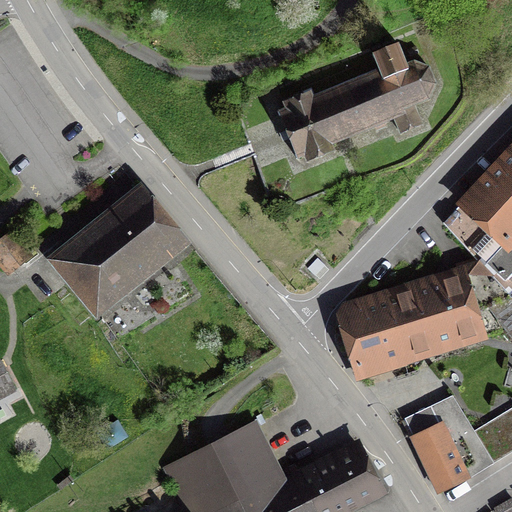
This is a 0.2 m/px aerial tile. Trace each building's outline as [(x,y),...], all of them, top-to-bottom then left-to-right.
[(306,162),(332,152),(330,145),(393,119),(399,135),(420,126),(412,106),(427,100),(433,85),(427,69),(412,64),(404,66),(396,45),(371,56),(378,72),(311,99),(308,92),(282,103),(285,110),(280,112),(280,111),(276,113),(278,117),(278,116),(294,155),(293,156),(295,160),(299,158),(299,157),(303,155),(306,162)] [(510,298),(511,295),(511,155),(445,227),(442,224),(441,225),(475,261),(476,263),(510,298)] [(141,189),(53,261),(96,313),(185,241),(141,189)] [(10,235),(0,242),(0,265),(6,273),(27,256),(10,235)] [(356,374),(358,381),(360,380),(357,370),(477,332),(465,293),(480,288),(474,264),(476,263),(475,261),(456,268),(459,279),(338,317),(356,374)] [(511,298),(495,309),(511,335),(511,298)] [(0,393),(9,389),(0,372),(0,393)] [(465,479),(465,478),(511,448),(511,403),(473,428),(451,392),(400,419),(413,439),(413,440),(441,493),(465,479)] [(333,511),(379,489),(360,452),(295,485),(288,470),(276,476),(251,427),(173,467),(195,511),(333,511)] [(511,511),(511,502),(511,500),(496,508),(497,511),(511,511)]
